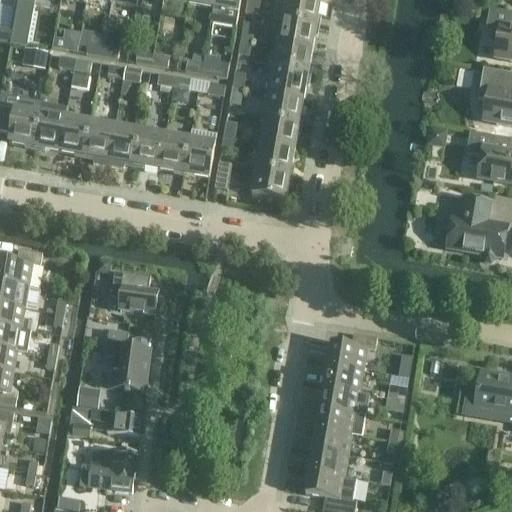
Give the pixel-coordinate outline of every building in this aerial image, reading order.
[(18,0),(11,48),(16,49),(28,51),(36,6),(26,4),(27,0),(18,0)] [(112,0),(112,6),(137,10),(138,0),(112,0)] [(213,11),(215,0),(189,0),(188,7),(213,11)] [(215,0),(213,11),(211,27),(236,31),(241,0),(215,0)] [(261,0),(248,0),(245,17),(258,19),(261,0)] [(286,0),(283,24),(317,29),(321,4),(299,0),(286,0)] [(511,15),(490,12),(486,33),(493,35),(492,43),(494,47),(498,47),(496,61),(511,63),(511,15)] [(283,24),(278,48),(312,55),(317,29),(283,24)] [(244,26),(241,41),(252,44),(255,28),(244,26)] [(55,41),(53,51),(69,54),(70,44),(55,41)] [(241,41),(238,58),(249,60),(252,44),(241,41)] [(88,47),(87,57),(102,60),(104,50),(103,50),(92,48),(88,47)] [(312,55),(278,48),(274,73),(308,79),(312,55)] [(104,50),(102,60),(118,63),(120,53),(104,50)] [(138,56),(136,66),(152,69),(154,59),(138,56)] [(154,59),(152,69),(168,71),(170,62),(154,59)] [(61,60),(59,71),(74,74),(76,63),(61,60)] [(76,63),(74,74),(90,77),(92,66),(76,63)] [(187,64),(185,74),(189,75),(201,77),(203,67),(192,65),(191,65),(187,64)] [(203,67),(201,77),(217,80),(227,82),(230,67),(220,66),(219,70),(203,67)] [(110,69),(108,81),(124,84),(126,72),(110,69)] [(126,72),(124,84),(140,87),(142,74),(126,72)] [(511,76),(484,72),(478,103),(488,104),(486,114),(485,125),(496,127),(511,129),(511,94),(511,86),(511,76)] [(308,79),(274,73),(270,98),(304,104),(308,79)] [(235,76),(232,91),(243,93),(246,78),(235,76)] [(160,77),(158,89),(173,92),(175,80),(160,77)] [(191,83),(175,80),(173,92),(190,94),(191,83)] [(210,86),(208,98),(224,101),(226,89),(210,86)] [(232,91),(229,108),(241,110),(243,93),(232,91)] [(304,104),(270,98),(265,123),(299,129),(304,104)] [(35,151),(60,155),(66,121),(65,121),(67,110),(43,106),(41,116),(35,151)] [(10,146),(35,151),(41,116),(5,110),(1,134),(12,136),(10,146)] [(60,155),(85,159),(91,125),(66,121),(60,155)] [(299,129),(265,123),(261,148),(295,154),(299,129)] [(91,125),(85,159),(95,161),(93,168),(109,170),(116,129),(91,125)] [(226,126),(224,141),(235,143),(237,127),(226,126)] [(116,129),(109,170),(124,173),(125,166),(134,168),(140,134),(116,129)] [(165,138),(140,134),(134,168),(159,172),(165,138)] [(504,141),(470,135),(466,157),(482,159),(478,182),(511,187),(511,155),(502,153),(504,141)] [(190,142),(165,138),(159,172),(184,177),(190,142)] [(224,141),(221,157),(232,159),(235,143),(224,141)] [(216,147),(190,142),(184,177),(210,181),(216,147)] [(291,178),(295,154),(261,148),(256,173),(291,178)] [(232,168),(219,166),(215,191),(227,193),(232,168)] [(286,204),(291,178),(256,173),(252,198),(286,204)] [(487,226),(490,206),(465,202),(461,221),(453,220),(448,252),(484,258),(483,261),(486,266),(491,266),(495,263),(496,260),(503,261),(509,230),(487,226)] [(0,262),(0,285),(29,291),(33,268),(41,270),(43,258),(19,253),(17,265),(0,262)] [(122,314),(156,319),(159,297),(149,295),(151,281),(115,276),(112,303),(123,304),(122,314)] [(0,285),(0,307),(25,312),(37,314),(41,293),(29,291),(0,285)] [(58,305),(56,317),(64,319),(66,307),(58,305)] [(22,333),(25,312),(0,307),(0,329),(21,333),(22,333)] [(56,317),(54,330),(62,331),(64,319),(56,317)] [(0,329),(0,351),(18,354),(27,356),(31,334),(22,333),(21,333),(0,329)] [(129,337),(110,334),(106,360),(116,361),(111,392),(126,394),(126,395),(130,396),(130,394),(145,396),(147,378),(146,378),(147,368),(149,368),(151,354),(127,351),(129,337)] [(332,346),(328,369),(364,375),(367,353),(376,354),(378,342),(354,338),(352,350),(332,346)] [(51,347),(49,360),(57,361),(59,349),(51,347)] [(18,354),(0,351),(0,373),(14,376),(18,354)] [(49,360),(46,372),(54,374),(57,361),(49,360)] [(328,369),(325,390),(360,396),(364,375),(328,369)] [(0,373),(0,408),(16,411),(18,399),(19,396),(14,391),(11,390),(14,376),(0,373)] [(468,395),(464,419),(490,423),(492,413),(511,416),(511,381),(494,378),(495,376),(485,375),(485,377),(481,376),(478,397),(468,395)] [(390,389),(388,401),(397,403),(405,404),(407,392),(390,389)] [(360,396),(325,390),(321,411),(366,419),(370,398),(360,396)] [(396,404),(394,416),(403,417),(405,404),(397,403),(396,404)] [(362,441),(366,419),(321,411),(317,433),(353,439),(362,441)] [(0,449),(1,450),(3,436),(11,437),(15,417),(0,414),(0,449)] [(109,425),(107,437),(140,440),(143,420),(94,414),(93,422),(109,425)] [(349,460),(353,439),(317,433),(313,454),(349,460)] [(391,433),(389,445),(398,447),(400,434),(391,433)] [(389,445),(385,467),(394,468),(400,469),(404,448),(398,447),(389,445)] [(94,451),(92,470),(109,473),(135,477),(138,456),(106,452),(94,451)] [(313,454),(310,476),(345,482),(349,460),(313,454)] [(30,464),(28,477),(37,478),(39,466),(30,464)] [(83,469),(80,490),(106,493),(109,473),(92,470),(83,469)] [(135,477),(109,473),(106,493),(133,496),(135,477)] [(310,476),(306,498),(326,501),(323,511),(356,511),(357,506),(353,506),(357,484),(345,482),(310,476)] [(384,476),(382,488),(390,490),(392,477),(384,476)] [(28,477),(26,489),(34,491),(37,478),(28,477)]
